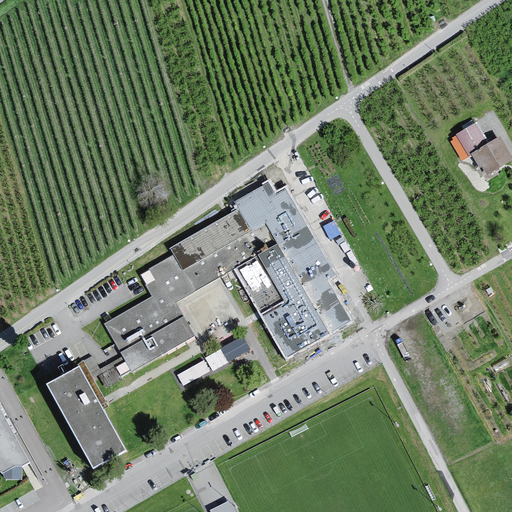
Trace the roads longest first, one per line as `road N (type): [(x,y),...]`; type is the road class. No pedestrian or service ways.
road 1 (unclassified): [(0,338),(345,101)]
road 2 (unclassified): [(371,332),(61,511)]
road 3 (unclassified): [(345,101),(451,286)]
road 4 (unclassified): [(371,332),(464,511)]
road 5 (unclassified): [(345,101),(495,0)]
